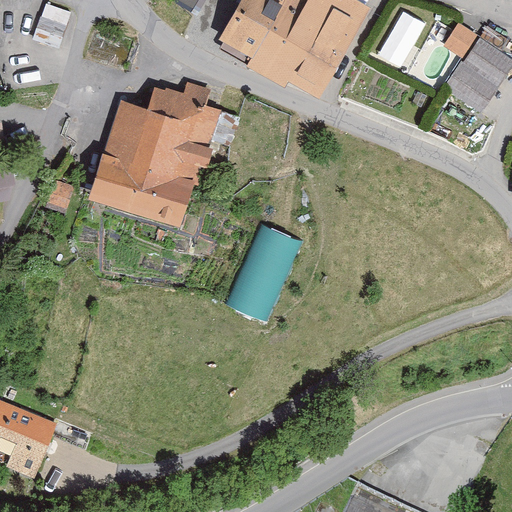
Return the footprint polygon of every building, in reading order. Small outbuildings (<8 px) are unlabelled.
[(48,0),(47,0),(34,35),(59,44),(73,9),(48,0)] [(245,0),(224,38),(255,55),(285,0),(245,0)] [(285,0),(255,55),(278,68),(279,66),(291,73),(290,75),(316,89),(365,0),(285,0)] [(379,52),(405,65),(429,19),(403,5),(379,52)] [(444,42),(464,54),(479,29),(459,18),(444,42)] [(483,111),(511,67),(511,62),(480,41),(449,88),(483,111)] [(132,103),(102,198),(177,222),(189,182),(197,184),(211,140),(229,146),(239,116),(204,105),(209,90),(189,84),(185,99),(155,89),(149,108),(132,103)] [(13,181),(9,158),(0,159),(0,198),(6,198),(3,183),(13,181)] [(48,201),(66,208),(73,188),(55,182),(48,201)] [(272,319),(302,235),(264,221),(233,305),(272,319)] [(33,472),(52,427),(0,405),(0,449),(11,454),(8,462),(33,472)] [(486,445),(454,430),(425,491),(457,506),(486,445)] [(354,496),(345,511),(416,511),(377,491),(354,496)]
